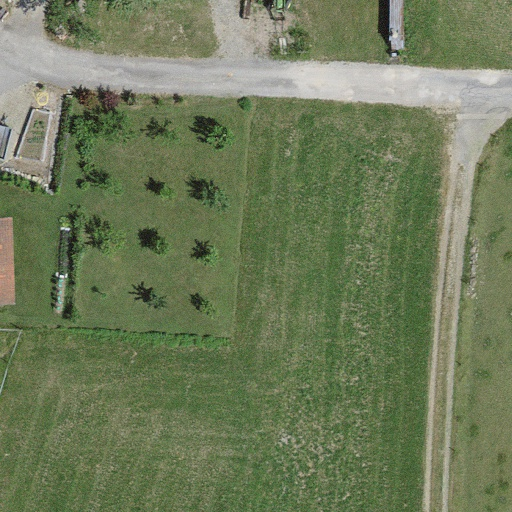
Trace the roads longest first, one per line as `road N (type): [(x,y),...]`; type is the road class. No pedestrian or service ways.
road 1 (unclassified): [(511,93),(128,86),(24,68),(0,51)]
road 2 (track): [(437,511),(445,238),(462,143),(490,93)]
